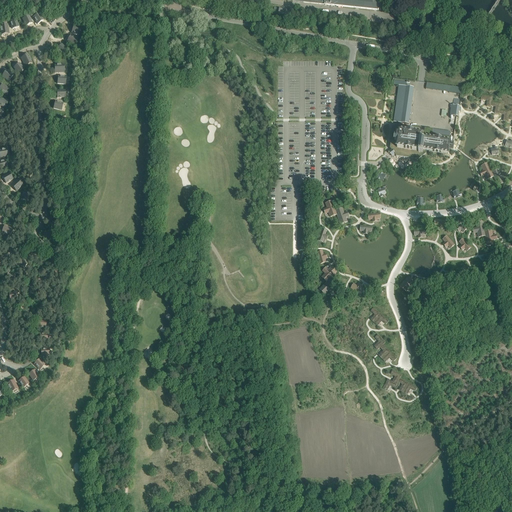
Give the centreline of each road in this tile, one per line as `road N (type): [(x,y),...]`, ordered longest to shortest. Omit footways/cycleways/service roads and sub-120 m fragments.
road 1 (unclassified): [(174,9),(355,43)]
road 2 (residential): [(14,369),(34,351),(29,284),(58,243),(57,229),(42,218)]
road 3 (residential): [(42,218),(40,49)]
road 4 (unclassified): [(355,43),(511,70)]
road 5 (residential): [(403,212),(409,247),(391,294),(406,360)]
